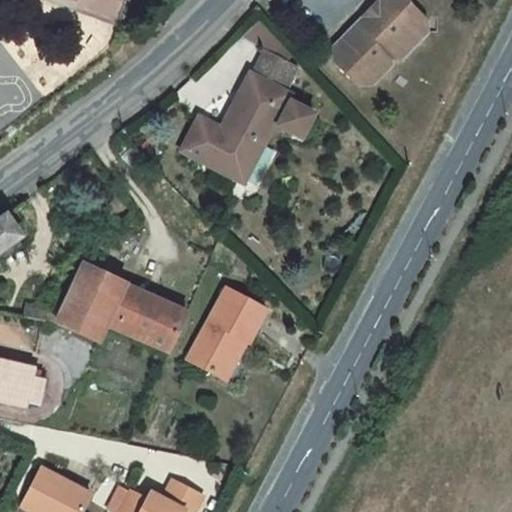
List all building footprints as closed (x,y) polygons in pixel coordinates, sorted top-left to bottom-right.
[(363,17),(334,47),(334,61),(358,85),(372,84),(390,66),(390,59),(402,59),(426,34),(426,23),(414,11),(408,17),(402,12),(408,5),(408,0),(379,0),(379,1),(379,11),(373,17),(363,17)] [(379,1),(363,17),(373,17),(379,11),(379,1)] [(408,5),(402,12),(408,17),(414,11),(408,5)] [(258,62),(250,76),(221,132),(199,121),(183,151),(205,162),(240,180),(260,142),(263,144),(273,124),(301,138),(313,115),(285,100),(288,96),(284,94),(298,68),(289,63),(292,56),(245,31),(235,51),(258,62)] [(5,217),(0,220),(0,254),(2,258),(20,245),(16,240),(19,237),(5,217)] [(98,244),(87,269),(121,284),(132,260),(98,244)] [(87,269),(83,267),(61,314),(57,323),(57,324),(97,343),(105,324),(169,352),(187,313),(123,285),(121,284),(87,269)] [(248,341),(248,342),(265,310),(226,290),(189,360),(220,377),(237,346),(233,344),(237,337),(248,341)] [(26,304),(24,317),(44,320),(47,308),(26,304)] [(49,309),(44,320),(57,323),(61,314),(49,309)] [(220,377),(227,380),(248,341),(237,337),(233,344),(237,346),(220,377)] [(0,361),(0,401),(25,408),(27,400),(32,379),(38,380),(39,372),(34,371),(34,370),(0,361)] [(38,380),(32,379),(27,400),(40,403),(45,382),(38,380)] [(41,468),(21,507),(31,511),(81,511),(91,494),(41,468)] [(117,511),(194,511),(203,497),(173,481),(163,500),(150,493),(147,500),(129,491),(128,492),(117,511)] [(117,511),(128,492),(120,487),(108,510),(112,511),(117,511)]
